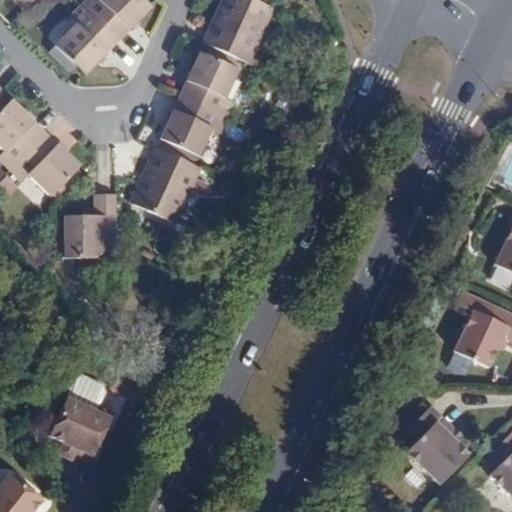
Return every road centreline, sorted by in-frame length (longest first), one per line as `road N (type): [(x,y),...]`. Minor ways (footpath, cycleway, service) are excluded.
road 1 (secondary): [(414,0),(172,511)]
road 2 (secondary): [(261,511),(494,22)]
road 3 (residential): [(0,36),(68,100),(107,109),(136,96),(182,0)]
